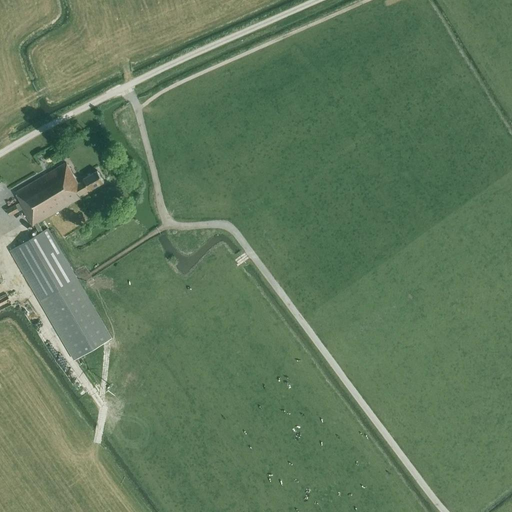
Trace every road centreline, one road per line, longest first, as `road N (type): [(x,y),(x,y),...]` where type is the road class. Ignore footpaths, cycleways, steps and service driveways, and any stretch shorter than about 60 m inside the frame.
road 1 (track): [(127,86),(164,219),(226,224),(446,511)]
road 2 (track): [(137,109),(166,88),(371,0)]
road 3 (track): [(169,224),(90,274),(116,345),(102,389),(86,385)]
